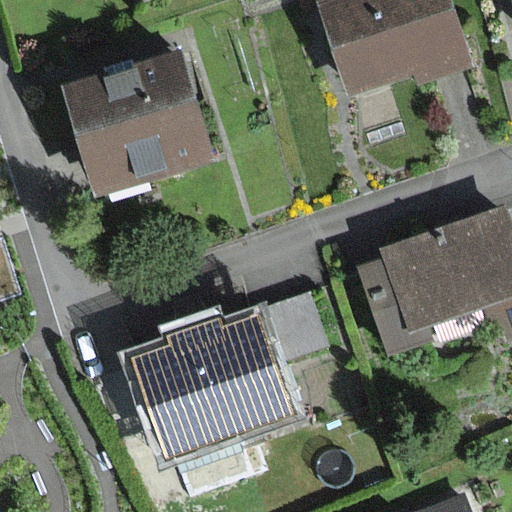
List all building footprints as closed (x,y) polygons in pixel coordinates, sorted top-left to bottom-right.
[(449,0),(313,0),(350,97),(470,53),(449,0)] [(176,44),(68,71),(98,190),(206,164),(176,44)] [(511,222),(386,272),(412,337),(511,297),(511,222)] [(0,357),(30,349),(0,254),(0,357)] [(277,330),(161,365),(186,448),(302,413),(277,330)] [(471,511),(464,495),(422,511),(471,511)]
